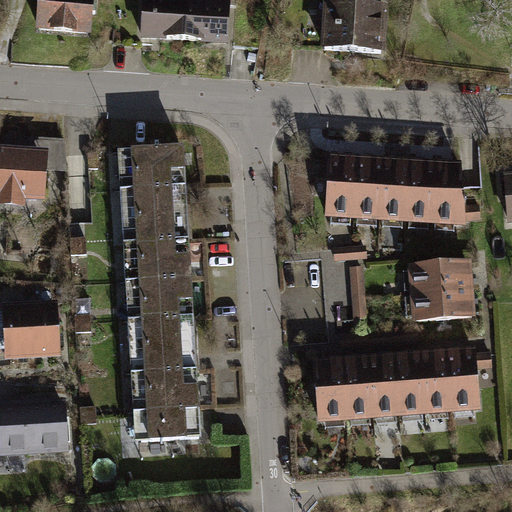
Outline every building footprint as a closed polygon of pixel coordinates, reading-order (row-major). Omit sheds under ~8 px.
[(42,0),(40,37),(95,41),(97,0),(42,0)] [(190,1),(163,0),(146,0),(144,45),(188,47),(190,1)] [(232,3),(190,1),(188,47),(230,49),(232,3)] [(390,10),(327,7),(325,45),(324,58),(387,61),(390,10)] [(0,151),(0,204),(2,205),(2,216),(28,218),(29,207),(50,209),(54,156),(22,153),(0,151)] [(190,201),(187,152),(118,157),(136,450),(205,446),(203,408),(195,288),(190,201)] [(325,221),(461,229),(464,168),(456,168),(423,166),(387,164),(367,162),(336,161),(328,160),(325,221)] [(334,251),(334,263),(367,262),(367,250),(334,251)] [(473,327),(470,267),(407,270),(407,284),(408,310),(409,329),(473,327)] [(364,270),(352,271),(356,337),(368,337),(364,270)] [(58,308),(7,311),(9,339),(10,368),(62,365),(58,308)] [(311,366),(315,430),(476,420),(473,356),(462,357),(434,358),(405,360),(378,362),(351,363),(321,365),(311,366)] [(70,403),(2,409),(5,442),(7,463),(74,457),(70,403)]
